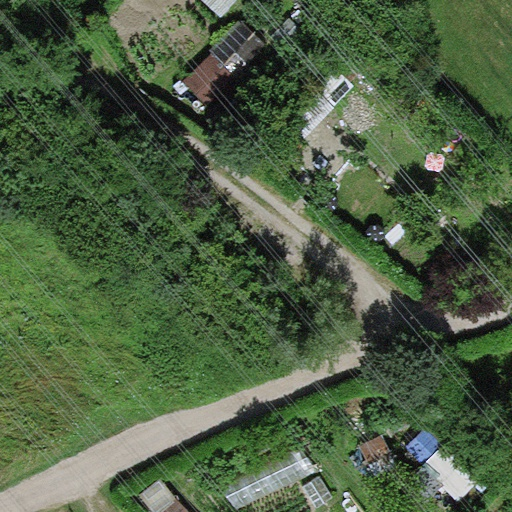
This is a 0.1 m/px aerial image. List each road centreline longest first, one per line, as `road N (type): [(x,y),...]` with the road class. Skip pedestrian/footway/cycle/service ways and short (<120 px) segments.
road 1 (track): [(0,506),(407,330),(511,298)]
road 2 (track): [(407,330),(342,250),(160,121),(0,62)]
